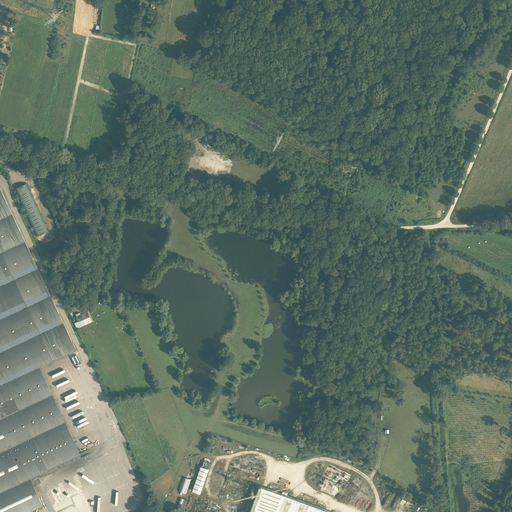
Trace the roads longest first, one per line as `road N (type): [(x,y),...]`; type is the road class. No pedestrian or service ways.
road 1 (track): [(443,227),(349,225),(14,147)]
road 2 (track): [(428,227),(445,511)]
road 3 (track): [(122,172),(108,185),(82,289),(65,283),(61,248),(101,200)]
road 4 (track): [(511,66),(443,227)]
